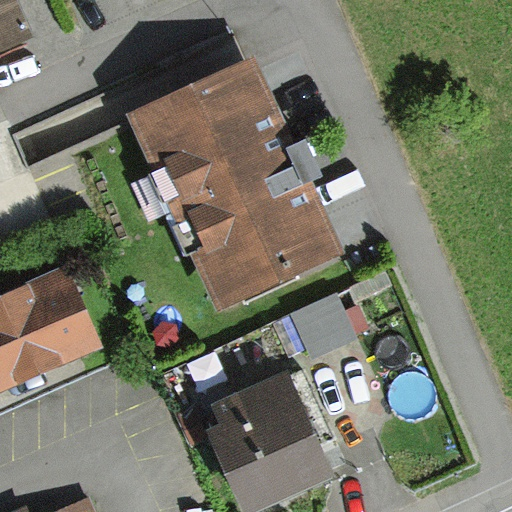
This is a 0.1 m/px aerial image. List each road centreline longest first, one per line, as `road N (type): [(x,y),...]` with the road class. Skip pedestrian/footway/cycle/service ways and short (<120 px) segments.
road 1 (residential): [(511,498),(311,0)]
road 2 (unknown): [(0,475),(35,437),(102,428),(139,450),(165,511)]
